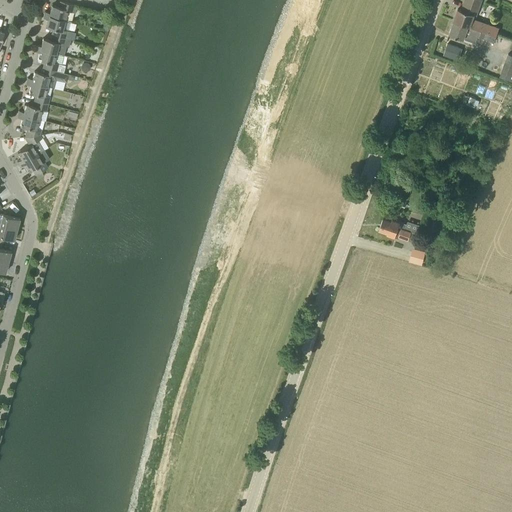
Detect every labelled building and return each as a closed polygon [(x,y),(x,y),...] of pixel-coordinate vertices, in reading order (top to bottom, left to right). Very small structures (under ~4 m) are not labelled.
[(472,19),(473,14),(478,0),(464,0),(461,10),(458,9),(453,21),(485,33),(496,37),(499,29),(472,19)] [(72,12),(73,5),(74,5),(60,1),(59,7),(51,5),(49,13),(44,11),(44,15),(64,20),(67,11),(72,12)] [(64,20),(44,15),(43,18),(48,19),(46,27),(53,29),(51,34),(70,39),(72,32),(68,31),(70,22),(64,20)] [(449,34),(458,37),(473,43),(475,36),(483,39),(485,33),(453,21),(449,34)] [(70,39),(51,34),(50,40),(43,38),(41,46),(36,44),(35,48),(63,55),(65,46),(68,47),(70,39)] [(459,46),(448,43),(444,53),(455,57),(459,46)] [(63,55),(35,48),(34,51),(39,52),(37,60),(44,62),(43,67),(56,71),(58,63),(61,64),(63,55)] [(511,55),(507,54),(499,76),(511,80),(511,55)] [(26,81),(47,86),(54,88),(56,79),(66,82),(68,74),(56,71),(43,67),(41,73),(34,71),(32,79),(27,78),(26,81)] [(36,95),(34,100),(48,104),(50,96),(45,95),(47,86),(26,81),(26,84),(30,85),(28,93),(36,95)] [(18,114),(38,119),(41,110),(46,111),(48,104),(34,100),(33,106),(25,104),(24,112),(19,111),(18,114)] [(38,119),(18,114),(17,117),(22,118),(20,126),(27,128),(24,137),(39,135),(41,130),(36,128),(38,119)] [(19,164),(37,153),(44,148),(41,142),(40,139),(41,138),(39,135),(24,137),(29,145),(17,152),(21,159),(17,161),(19,164)] [(37,153),(19,164),(20,167),(25,164),(29,171),(32,169),(35,175),(48,168),(43,161),(42,162),(37,153)] [(0,224),(16,229),(19,218),(2,214),(0,213),(0,224)] [(407,225),(400,222),(392,219),(391,221),(383,218),(379,230),(387,233),(387,234),(397,238),(398,238),(408,241),(412,229),(406,227),(407,225)] [(14,240),(16,229),(0,224),(0,242),(3,243),(4,237),(14,240)] [(0,259),(8,262),(11,251),(1,248),(3,243),(0,242),(0,259)] [(421,265),(423,256),(412,253),(410,262),(421,265)]
